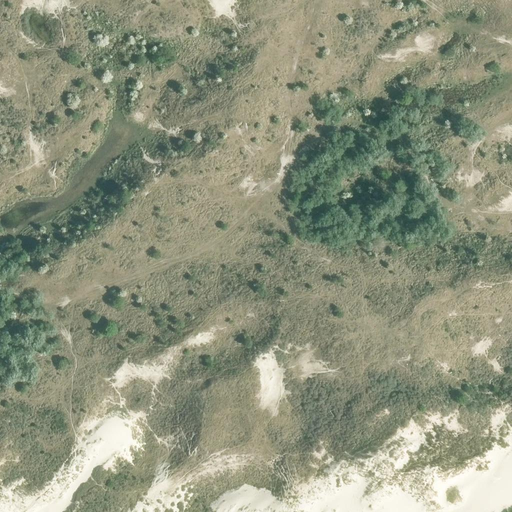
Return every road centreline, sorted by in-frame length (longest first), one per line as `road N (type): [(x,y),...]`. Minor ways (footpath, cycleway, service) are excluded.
road 1 (track): [(0,180),(24,169),(32,152),(29,90),(61,50),(51,0)]
road 2 (track): [(511,206),(470,202),(467,184),(469,152),(511,107)]
